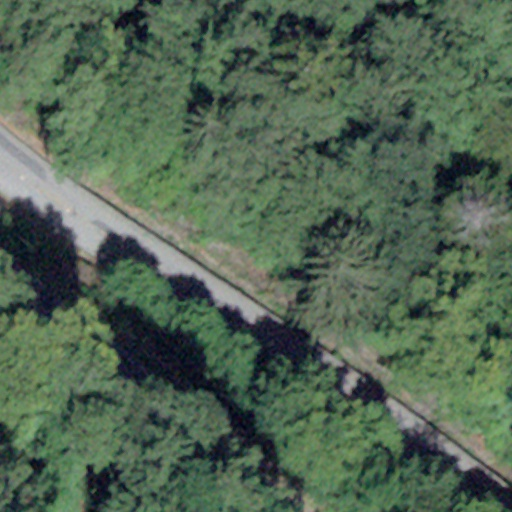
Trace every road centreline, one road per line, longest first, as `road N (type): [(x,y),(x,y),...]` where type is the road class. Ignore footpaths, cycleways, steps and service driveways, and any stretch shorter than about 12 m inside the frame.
road 1 (tertiary): [(511,510),(0,157)]
road 2 (tertiary): [(0,299),(52,330),(263,511)]
